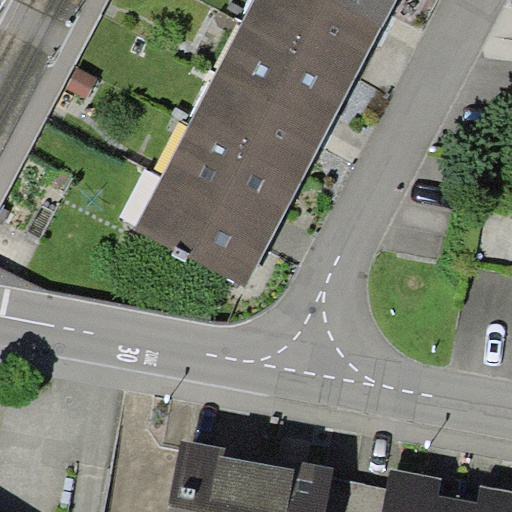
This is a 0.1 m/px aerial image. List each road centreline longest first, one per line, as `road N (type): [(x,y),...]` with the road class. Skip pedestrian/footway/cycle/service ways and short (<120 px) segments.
road 1 (residential): [(286,377),(482,0)]
road 2 (residential): [(286,377),(0,323)]
road 3 (residential): [(511,420),(286,377)]
road 4 (unknown): [(72,336),(38,511)]
